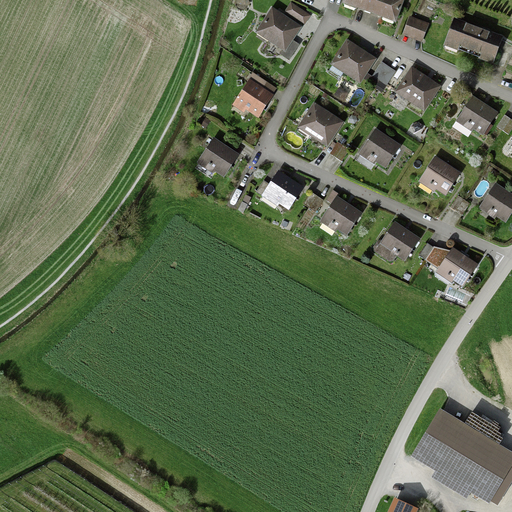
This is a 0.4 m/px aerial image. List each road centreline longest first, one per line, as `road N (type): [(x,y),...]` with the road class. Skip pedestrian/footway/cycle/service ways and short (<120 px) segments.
road 1 (track): [(0,324),(77,256),(142,170),(186,86),(210,0)]
road 2 (residential): [(268,139),(319,37),(343,19),(511,96)]
road 3 (unclassified): [(511,259),(444,360),(368,511)]
road 4 (residential): [(511,259),(276,152),(268,139)]
